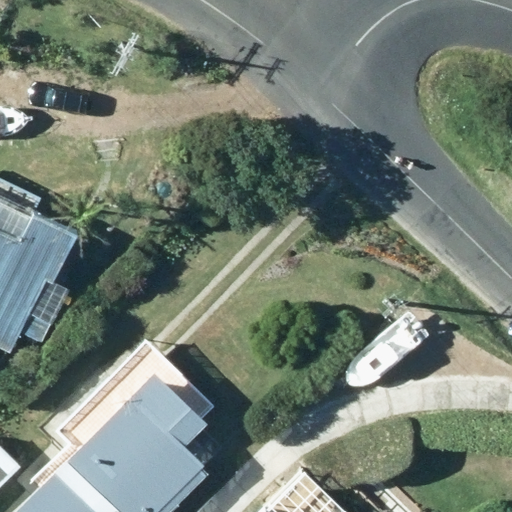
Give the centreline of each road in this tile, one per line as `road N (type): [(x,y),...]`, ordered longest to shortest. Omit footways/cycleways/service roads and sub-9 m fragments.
road 1 (residential): [(511,280),(309,75)]
road 2 (residential): [(511,14),(445,1),(396,14),(309,75)]
road 3 (residential): [(309,75),(212,0)]
